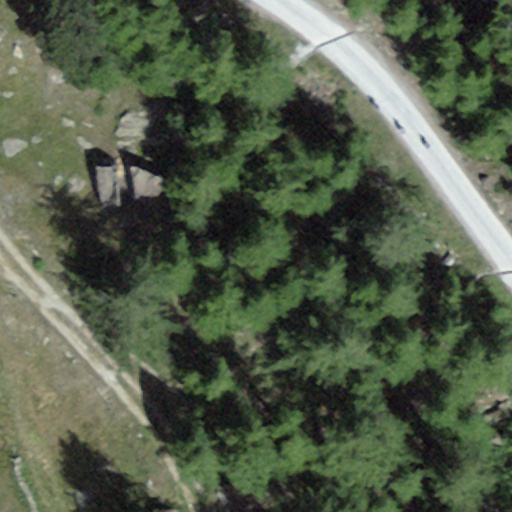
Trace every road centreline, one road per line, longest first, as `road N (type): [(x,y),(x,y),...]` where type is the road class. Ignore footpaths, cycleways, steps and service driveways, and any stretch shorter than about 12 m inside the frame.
road 1 (track): [(511,258),(335,36),(265,0)]
road 2 (track): [(0,254),(121,401),(189,511)]
